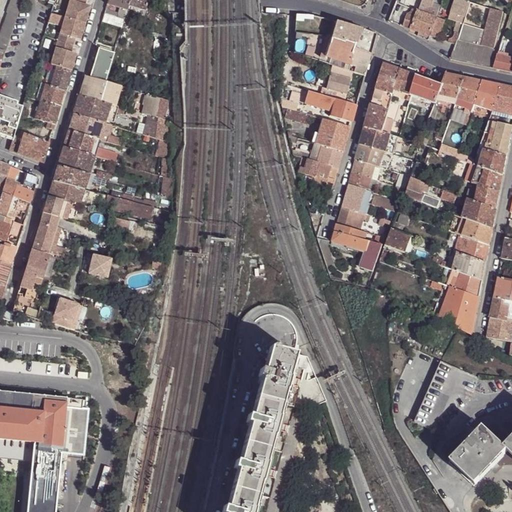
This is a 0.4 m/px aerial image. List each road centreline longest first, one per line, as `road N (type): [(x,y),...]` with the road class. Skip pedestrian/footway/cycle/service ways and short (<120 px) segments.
road 1 (residential): [(82,511),(109,427),(105,396),(95,387),(0,379)]
road 2 (residential): [(324,236),(384,30)]
road 3 (residential): [(101,0),(46,172)]
road 4 (residential): [(478,337),(511,167)]
road 5 (residential): [(384,30),(442,65),(511,80)]
road 6 (residential): [(46,172),(8,300)]
